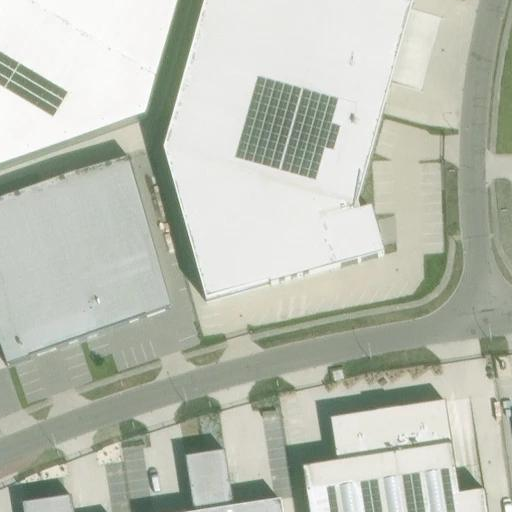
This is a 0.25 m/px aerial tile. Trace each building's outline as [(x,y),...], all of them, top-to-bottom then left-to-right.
[(0,0),(0,172),(148,121),(181,0),(0,0)] [(206,0),(164,153),(206,303),(263,287),(264,290),(342,269),(385,256),(372,210),(366,212),(361,195),(391,86),(411,15),(415,0),(206,0)] [(71,175),(0,200),(0,347),(7,368),(30,360),(147,318),(172,309),(130,159),(71,175)] [(337,464),(302,469),(308,511),(488,511),(486,492),(460,496),(446,403),(330,420),(337,464)] [(226,453),(206,456),(214,511),(283,511),(282,502),(275,503),(275,504),(235,510),(226,453)] [(214,511),(206,456),(185,459),(193,511),(214,511)] [(74,511),(72,498),(47,502),(48,511),(74,511)] [(48,511),(47,502),(22,506),(23,511),(48,511)]
